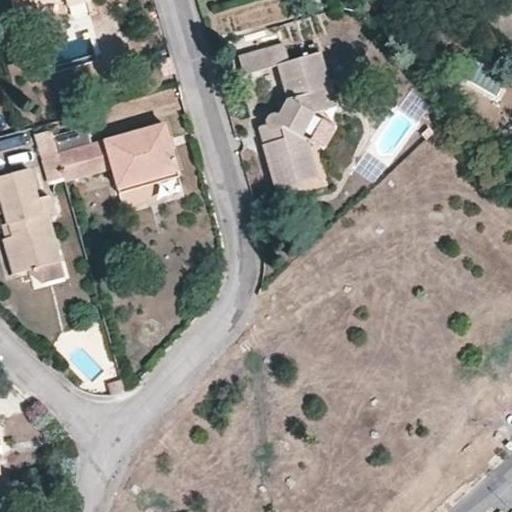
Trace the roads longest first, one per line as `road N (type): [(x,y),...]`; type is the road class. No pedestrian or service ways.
road 1 (residential): [(102,435),(143,407),(242,287),(244,226),(179,0)]
road 2 (residential): [(0,341),(102,435)]
